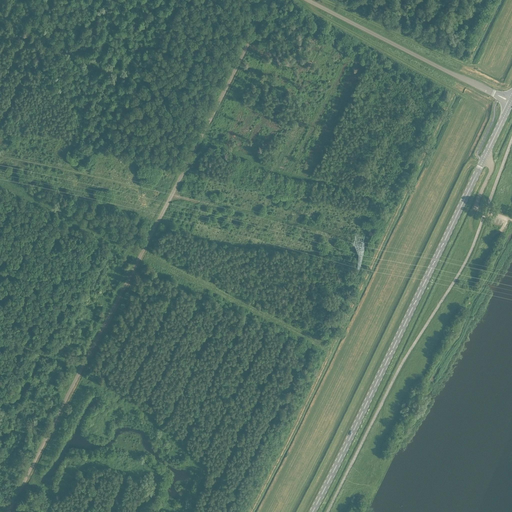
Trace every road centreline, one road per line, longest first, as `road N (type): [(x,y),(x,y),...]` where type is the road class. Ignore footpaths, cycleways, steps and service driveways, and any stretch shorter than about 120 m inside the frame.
road 1 (unclassified): [(15,498),(269,0)]
road 2 (track): [(453,89),(248,511)]
road 3 (primary): [(311,511),(483,159)]
road 4 (track): [(0,183),(328,351)]
road 5 (track): [(0,15),(211,116)]
road 6 (unclassified): [(510,102),(306,0)]
road 7 (track): [(331,344),(143,249)]
road 8 (track): [(462,94),(302,0)]
road 9 (track): [(79,372),(136,402),(217,478)]
road 10 (track): [(324,0),(480,67)]
